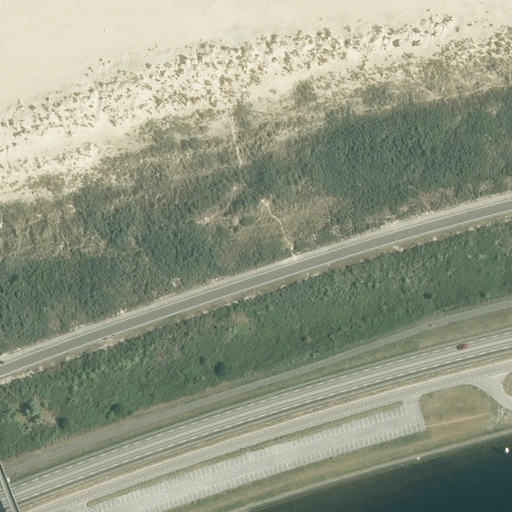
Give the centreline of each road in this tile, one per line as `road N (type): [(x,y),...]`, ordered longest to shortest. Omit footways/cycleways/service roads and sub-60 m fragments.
road 1 (unclassified): [(0,371),(264,279),(511,205)]
road 2 (primary): [(511,340),(150,444),(0,502)]
road 3 (tertiary): [(43,511),(243,442),(511,367)]
